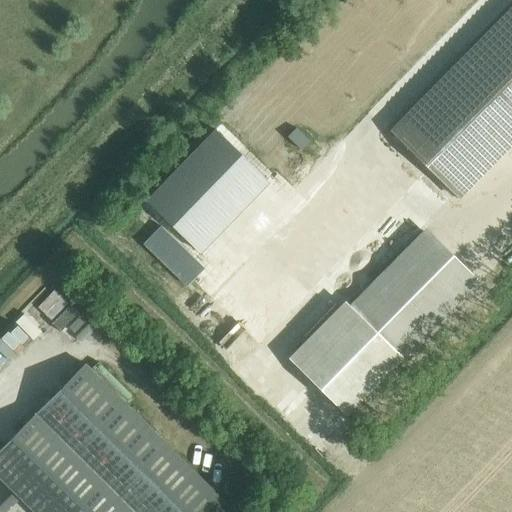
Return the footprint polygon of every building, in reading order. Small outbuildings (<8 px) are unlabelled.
[(511,143),(511,7),(389,132),(457,200),(511,143)] [(215,128),(146,200),(198,250),(267,178),(215,128)] [(161,225),(144,243),(187,285),(205,267),(161,225)] [(423,233),(351,306),(404,358),(476,285),(423,233)] [(344,301),(288,359),(346,416),(403,359),(344,301)] [(84,364),(0,448),(0,479),(33,511),(211,511),(223,500),(84,364)]
